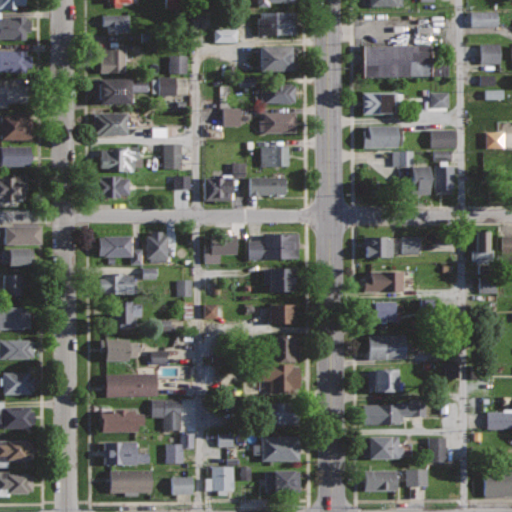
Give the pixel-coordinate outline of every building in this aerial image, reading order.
[(0,0),(0,8),(14,9),(15,5),(25,6),(24,0),(0,0)] [(164,0),(164,9),(174,9),(174,0),(164,0)] [(294,11),(257,11),(257,34),(294,34),(294,11)] [(496,11),(469,12),(469,27),(496,26),(496,11)] [(128,14),(102,14),(102,24),(107,24),(107,31),(128,31),(128,14)] [(25,16),(13,16),(13,17),(0,17),(0,37),(12,37),(12,38),(25,38),(24,30),(29,30),(29,18),(25,18),(25,16)] [(212,42),(235,42),(235,29),(212,29),(212,42)] [(478,64),(499,63),(498,43),(478,44),(478,64)] [(296,44),(258,45),(258,69),(296,68),(296,44)] [(430,44),(361,44),(362,76),(447,75),(447,62),(430,62),(430,44)] [(124,48),(102,48),(102,57),(99,57),(99,71),(124,72),(124,48)] [(24,50),(0,50),(0,71),(27,71),(27,67),(30,67),(30,54),(24,54),(24,50)] [(185,73),(185,55),(167,56),(167,74),(185,73)] [(493,85),(493,75),(478,75),(478,85),(493,85)] [(149,78),(150,95),(174,94),(173,77),(149,78)] [(253,77),(237,77),(238,86),(254,86),(253,77)] [(145,78),(92,78),(92,103),(129,102),(129,90),(146,90),(145,78)] [(293,82),(260,82),(260,101),(292,102),(293,82)] [(0,86),(0,106),(6,106),(6,101),(26,101),(25,86),(0,86)] [(501,89),(482,90),(483,99),(502,99),(501,89)] [(395,91),(360,91),(360,113),(401,113),(401,93),(395,93),(395,91)] [(447,91),(428,92),(428,107),(447,107),(447,91)] [(221,126),(239,126),(239,107),(221,108),(221,126)] [(295,111),(262,111),(262,119),(258,119),(259,131),(295,130),(295,111)] [(126,112),(92,112),(92,133),(126,133),(126,112)] [(19,113),(0,113),(0,137),(29,137),(29,117),(19,117),(19,113)] [(396,124),(367,125),(367,130),(361,130),(362,146),(396,146),(396,124)] [(428,148),(454,148),(454,130),(428,130),(428,148)] [(483,148),(502,148),(502,132),(484,132),(483,148)] [(138,145),(117,144),(116,148),(98,148),(97,167),(110,167),(110,170),(132,170),(133,166),(142,166),(142,156),(138,156),(138,145)] [(162,144),(161,168),(179,169),(180,144),(162,144)] [(28,145),(0,145),(0,165),(28,165),(28,145)] [(288,146),(260,145),(259,166),(288,166),(288,146)] [(449,150),(432,151),(432,159),(449,159),(449,150)] [(411,151),(391,151),(390,166),(411,167),(411,151)] [(243,162),(229,162),(229,176),(243,176),(243,162)] [(428,165),(410,165),(410,193),(429,192),(428,165)] [(451,165),(432,165),(433,193),(451,193),(451,165)] [(26,173),(11,173),(11,176),(0,176),(0,195),(2,195),(2,198),(22,197),(22,192),(26,192),(26,173)] [(118,175),(98,175),(98,196),(119,195),(119,193),(127,193),(127,177),(118,177),(118,175)] [(285,175),(248,175),(248,194),(285,194),(285,175)] [(172,189),(189,189),(189,176),(172,176),(172,189)] [(231,176),(203,176),(203,200),(231,200),(231,176)] [(38,225),(0,225),(0,235),(3,235),(3,243),(38,243),(38,225)] [(144,234),(145,261),(167,260),(166,235),(161,235),(160,229),(149,230),(149,234),(144,234)] [(496,230),(469,230),(469,260),(475,260),(475,262),(488,262),(488,260),(496,260),(496,230)] [(235,232),(209,233),(210,253),(235,252),(235,232)] [(296,232),(262,233),(262,239),(247,240),(247,257),(296,256),(296,232)] [(131,234),(97,234),(97,254),(102,254),(102,255),(130,255),(130,262),(140,262),(140,248),(131,248),(131,234)] [(391,235),(361,235),(361,246),(364,246),(364,255),(391,255),(391,235)] [(511,235),(500,235),(500,253),(511,253),(511,235)] [(399,254),(417,253),(416,236),(399,236),(399,254)] [(34,248),(28,248),(28,247),(7,247),(7,249),(1,249),(1,263),(34,263),(34,248)] [(296,266),(262,267),(262,284),(267,284),(267,288),(297,287),(296,266)] [(141,279),(154,279),(154,267),(140,268),(141,279)] [(402,270),(369,270),(369,277),(363,277),(362,291),(402,291),(402,270)] [(21,274),(3,274),(3,294),(21,294),(21,274)] [(131,274),(102,274),(102,277),(98,277),(98,293),(131,293),(131,274)] [(494,293),(494,278),(477,277),(477,293),(494,293)] [(190,280),(175,280),(174,296),(190,296),(190,280)] [(290,292),(267,293),(267,321),(290,321),(290,292)] [(132,300),(111,300),(112,323),(132,322),(131,315),(140,315),(140,303),(132,304),(132,300)] [(392,300),(370,300),(370,319),(392,318),(392,300)] [(216,304),(201,304),(201,318),(216,318),(216,304)] [(23,305),(0,305),(0,327),(23,327),(23,326),(28,326),(28,308),(23,308),(23,305)] [(153,330),(172,330),(173,320),(153,320),(153,330)] [(293,333),(259,334),(259,361),(297,360),(296,337),(293,337),(293,333)] [(403,333),(366,333),(367,357),(404,357),(403,333)] [(127,338),(98,338),(98,351),(104,351),(104,359),(128,359),(128,356),(136,356),(136,341),(127,341),(127,338)] [(28,339),(0,339),(0,357),(28,357),(28,356),(32,356),(32,340),(28,340),(28,339)] [(165,364),(165,350),(148,350),(149,364),(165,364)] [(291,363),(253,363),(253,380),(268,380),(268,391),(299,391),(298,366),(291,366),(291,363)] [(457,378),(457,364),(443,363),(443,378),(457,378)] [(396,369),(367,369),(366,391),(396,391),(396,369)] [(29,370),(2,371),(2,392),(28,391),(28,388),(34,387),(33,376),(29,376),(29,370)] [(155,372),(104,373),(104,395),(156,394),(155,372)] [(179,399),(149,399),(149,417),(161,418),(161,430),(179,430),(179,399)] [(425,399),(409,399),(409,400),(395,401),(395,403),(362,404),(362,422),(401,422),(401,413),(410,413),(410,415),(425,414),(425,399)] [(295,402),(263,402),(263,423),(300,423),(300,412),(295,412),(295,402)] [(29,405),(2,406),(2,412),(0,412),(0,422),(2,422),(2,427),(29,426),(29,422),(32,422),(32,409),(29,409),(29,405)] [(511,408),(501,408),(501,412),(488,412),(488,427),(511,427),(511,408)] [(133,409),(100,409),(100,430),(137,431),(137,424),(143,424),(143,411),(133,411),(133,409)] [(192,433),(178,433),(178,443),(163,444),(163,463),(181,463),(181,449),(192,448),(192,433)] [(216,446),(232,445),(232,433),(216,433),(216,446)] [(397,434),(361,435),(361,458),(401,458),(401,445),(398,446),(397,434)] [(299,435),(260,435),(260,443),(252,443),(252,454),(260,454),(260,459),(299,459),(299,435)] [(443,437),(426,437),(427,462),(444,462),(443,437)] [(26,439),(0,439),(0,466),(8,466),(8,458),(25,458),(25,456),(30,456),(30,441),(26,441),(26,439)] [(136,440),(102,440),(102,462),(151,463),(151,451),(136,451),(136,440)] [(232,465),(210,465),(210,478),(204,478),(204,488),(216,488),(216,493),(227,493),(227,489),(232,489),(232,465)] [(238,479),(248,479),(249,467),(238,466),(238,479)] [(511,468),(483,469),(484,495),(511,494),(511,468)] [(150,469),(109,469),(109,491),(150,491),(150,469)] [(298,469),(263,469),(263,493),(298,492),(298,469)] [(395,469),(363,469),(363,489),(395,489),(395,469)] [(425,469),(404,469),(404,487),(425,486),(425,469)] [(27,472),(5,472),(6,477),(0,477),(0,494),(7,494),(7,492),(27,492),(27,490),(32,489),(31,474),(27,474),(27,472)] [(169,477),(170,495),(191,494),(191,476),(169,477)]
